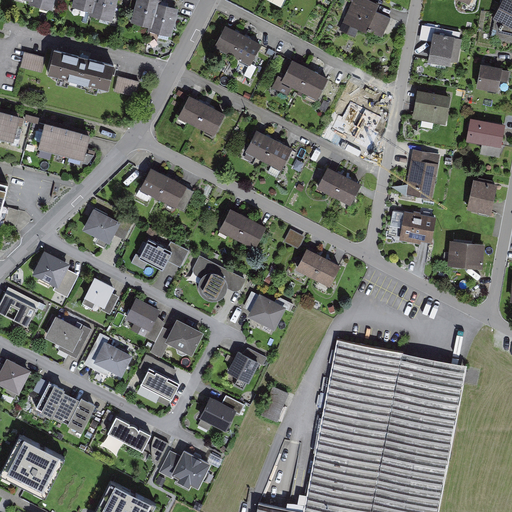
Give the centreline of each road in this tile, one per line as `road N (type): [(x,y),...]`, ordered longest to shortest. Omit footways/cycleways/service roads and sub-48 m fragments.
road 1 (residential): [(368,256),(135,137)]
road 2 (residential): [(417,0),(368,256)]
road 3 (residential): [(39,232),(220,329)]
road 4 (residential): [(168,428),(0,340)]
road 5 (residential): [(8,26),(172,71)]
road 6 (residential): [(488,319),(368,256)]
road 7 (residential): [(135,137),(39,232)]
road 8 (residential): [(511,200),(488,319)]
